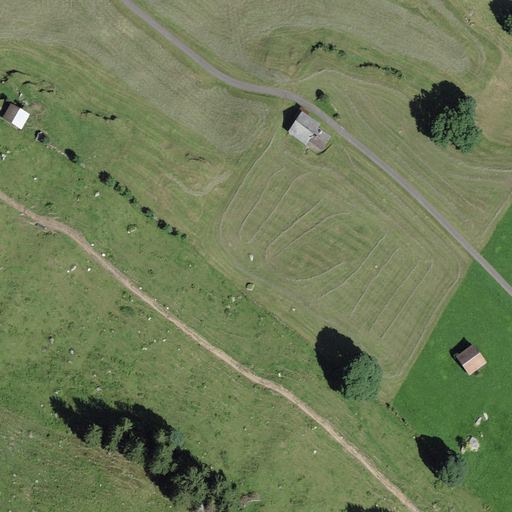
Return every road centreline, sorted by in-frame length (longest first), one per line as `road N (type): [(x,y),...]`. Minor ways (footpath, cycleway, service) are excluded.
road 1 (track): [(418,511),(296,400),(240,369),(68,230),(0,194)]
road 2 (unclassified): [(511,289),(411,187),(317,109),(221,75),(127,0)]
